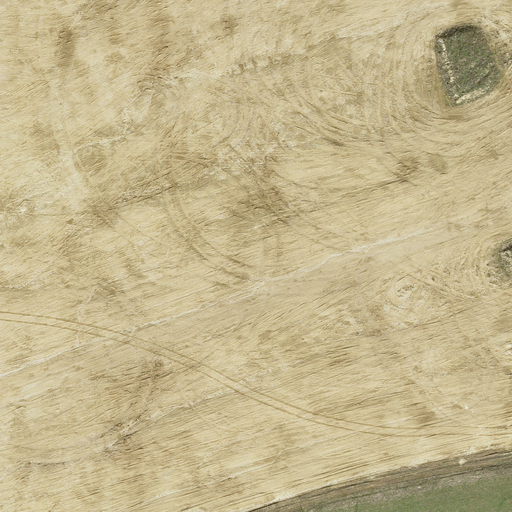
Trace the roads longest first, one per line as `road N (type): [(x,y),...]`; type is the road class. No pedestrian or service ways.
road 1 (track): [(511,208),(418,247),(0,343)]
road 2 (track): [(418,247),(32,422),(0,429)]
road 3 (track): [(511,398),(138,511)]
road 4 (track): [(307,0),(0,110)]
road 5 (track): [(193,0),(0,34)]
